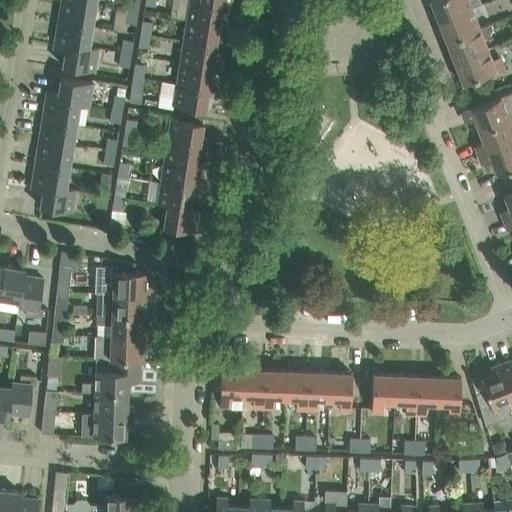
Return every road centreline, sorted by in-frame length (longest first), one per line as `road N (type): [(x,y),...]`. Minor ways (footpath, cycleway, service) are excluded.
road 1 (unclassified): [(509,318),(435,124),(441,87),(408,0)]
road 2 (unclassified): [(201,309),(239,323),(468,334),(509,318)]
road 3 (unclassified): [(229,262),(273,0)]
road 4 (unclassified): [(229,262),(97,246),(73,234),(0,223)]
road 5 (unclassified): [(0,463),(180,472)]
road 6 (unclassified): [(0,165),(28,0)]
road 7 (unclassified): [(180,472),(189,341),(201,309)]
